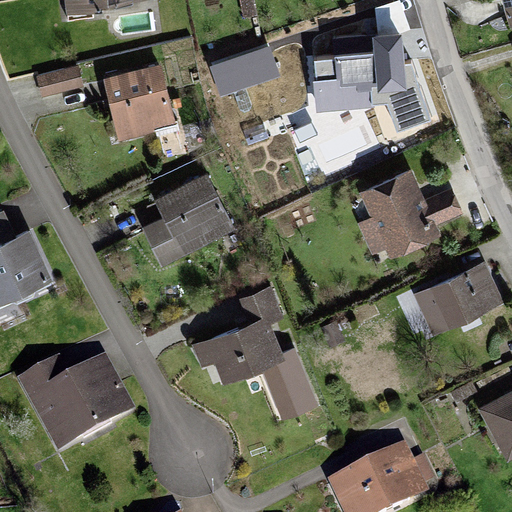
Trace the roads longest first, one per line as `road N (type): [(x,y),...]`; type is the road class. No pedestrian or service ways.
road 1 (residential): [(0,112),(188,461)]
road 2 (residential): [(511,221),(452,83),(427,0)]
